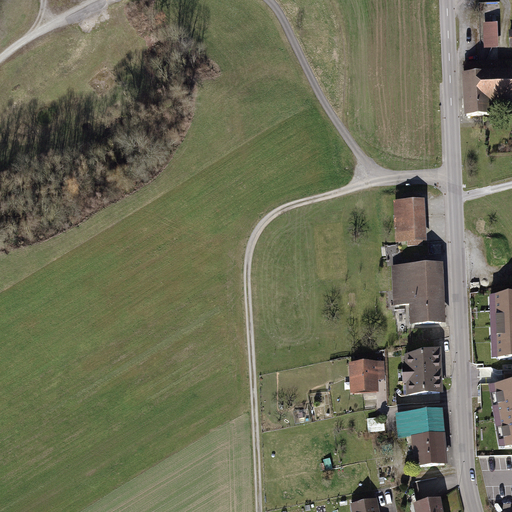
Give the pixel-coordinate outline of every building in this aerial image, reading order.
[(496,23),(484,24),(485,47),(498,47),(496,23)] [(462,63),(467,116),(487,115),(486,97),(511,95),(511,64),(511,65),(511,60),(462,63)] [(404,202),(405,214),(396,215),(397,242),(425,240),(422,201),(404,202)] [(438,264),(393,266),(394,304),(411,303),(443,302),(443,278),(439,278),(438,264)] [(511,295),(508,296),(495,298),(495,312),(511,311),(511,295)] [(443,302),(411,303),(412,325),(444,324),(443,302)] [(511,311),(495,312),(496,328),(511,327),(511,311)] [(511,327),(496,328),(496,343),(511,342),(511,327)] [(511,342),(496,343),(497,359),(510,358),(511,358),(511,342)] [(437,349),(407,356),(407,368),(403,368),(403,379),(408,379),(408,396),(440,394),(437,349)] [(375,363),(351,364),(352,393),(363,392),(363,389),(376,389),(375,363)] [(511,384),(495,388),(506,446),(511,446),(511,384)] [(442,410),(398,414),(400,436),(412,435),(415,467),(447,464),(442,410)] [(386,418),(369,419),(370,431),(387,429),(386,418)] [(417,503),(414,493),(408,495),(410,505),(417,503)] [(376,506),(375,499),(352,504),(354,511),(356,511),(355,511),(375,511),(375,507),(376,506)] [(441,511),(438,499),(415,505),(416,511),(441,511)]
